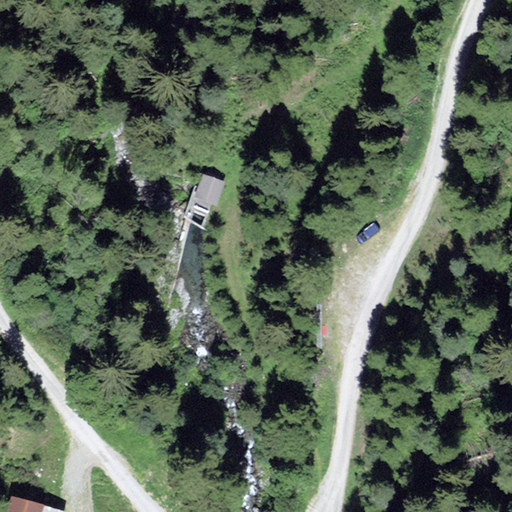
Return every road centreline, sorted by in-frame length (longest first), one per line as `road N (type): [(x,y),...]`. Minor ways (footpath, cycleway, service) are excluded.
road 1 (track): [(332,497),(352,363),(383,276),(432,179),(479,0)]
road 2 (track): [(0,347),(134,511)]
